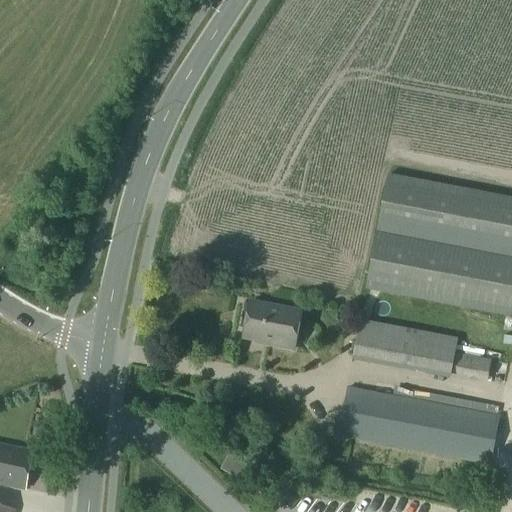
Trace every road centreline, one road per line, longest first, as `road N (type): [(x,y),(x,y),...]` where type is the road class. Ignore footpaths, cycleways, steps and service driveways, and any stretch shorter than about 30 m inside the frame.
road 1 (tertiary): [(102,345),(133,192),(185,80),(237,0)]
road 2 (tertiary): [(87,511),(102,345)]
